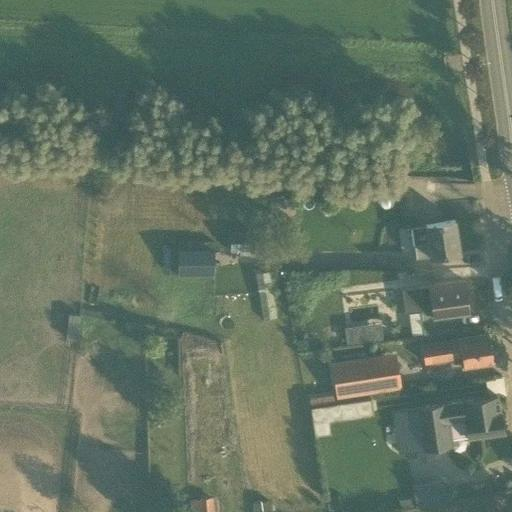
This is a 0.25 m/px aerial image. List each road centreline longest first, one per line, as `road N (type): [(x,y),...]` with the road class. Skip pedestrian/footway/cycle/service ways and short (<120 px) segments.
road 1 (residential): [(511,213),(492,216),(511,344)]
road 2 (primary): [(511,139),(492,0)]
